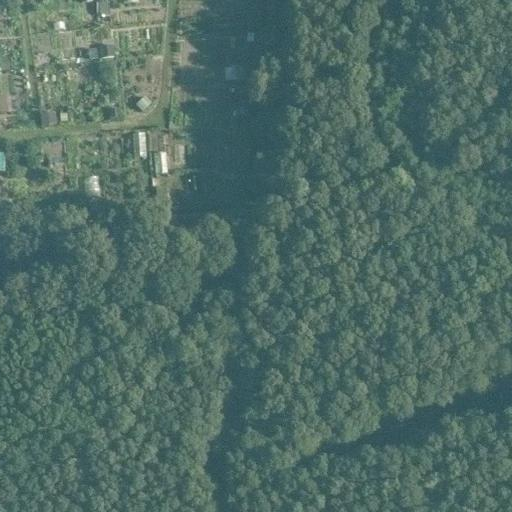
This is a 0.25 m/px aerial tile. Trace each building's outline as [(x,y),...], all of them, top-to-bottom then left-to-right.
[(174,55),(173,24),(145,24),(145,56),(174,55)] [(130,39),(117,44),(124,64),(137,59),(130,39)] [(154,60),(154,85),(171,85),(171,60),(154,60)] [(159,137),(143,138),(144,166),(159,166),(159,137)] [(184,180),(181,158),(168,159),(170,181),(184,180)]
